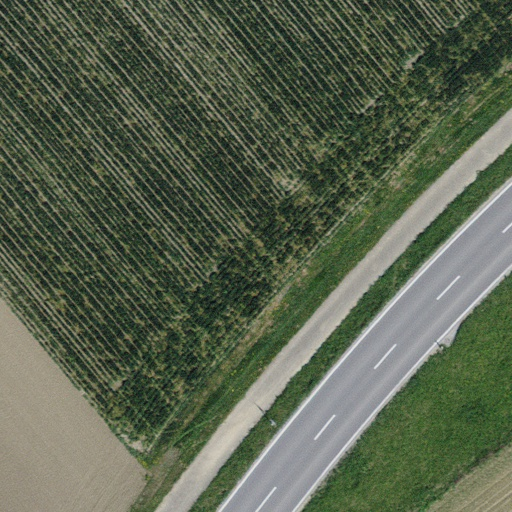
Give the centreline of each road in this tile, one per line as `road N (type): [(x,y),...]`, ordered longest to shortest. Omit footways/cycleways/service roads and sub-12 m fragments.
road 1 (track): [(171,511),(206,459),(456,177),(511,126)]
road 2 (secondary): [(256,511),(344,399),(511,224)]
